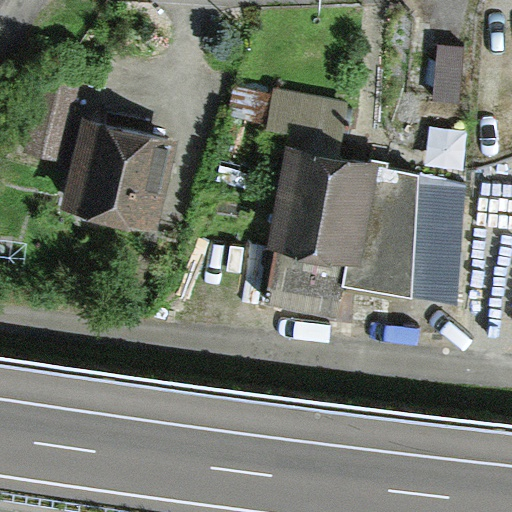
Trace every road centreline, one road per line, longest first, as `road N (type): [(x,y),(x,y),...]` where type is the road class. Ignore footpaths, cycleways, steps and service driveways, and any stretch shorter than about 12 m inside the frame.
road 1 (motorway): [(511,503),(0,436)]
road 2 (residential): [(511,367),(0,315)]
